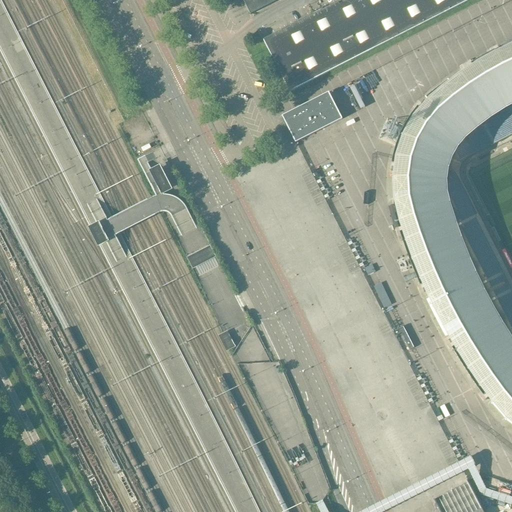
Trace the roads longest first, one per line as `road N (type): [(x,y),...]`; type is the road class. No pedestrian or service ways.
road 1 (secondary): [(106,0),(279,342)]
road 2 (secondary): [(294,335),(126,0)]
road 3 (unknown): [(511,23),(315,142)]
road 4 (secondary): [(371,511),(294,335)]
road 5 (secondary): [(279,342),(348,511)]
road 6 (secondary): [(67,511),(0,380)]
